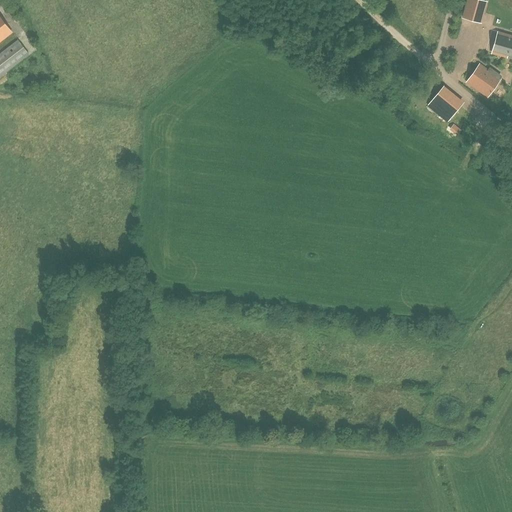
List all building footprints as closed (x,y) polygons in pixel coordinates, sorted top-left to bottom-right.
[(479,0),(467,0),(463,18),(480,23),(486,2),(479,0)] [(0,41),(12,33),(0,17),(0,41)] [(511,36),(498,33),(493,53),(507,57),(510,50),(511,50),(511,36)] [(18,41),(0,54),(0,77),(29,55),(18,41)] [(479,64),(466,82),(488,97),(497,84),(497,83),(499,79),(487,70),(479,64)] [(424,104),(445,121),(461,102),(441,84),(424,104)]
